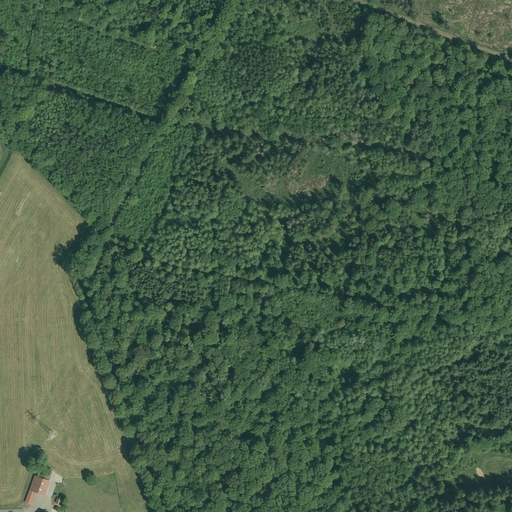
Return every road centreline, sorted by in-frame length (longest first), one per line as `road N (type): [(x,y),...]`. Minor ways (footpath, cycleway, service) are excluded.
road 1 (track): [(511,330),(169,264),(104,236)]
road 2 (track): [(104,236),(82,277),(169,511)]
road 3 (track): [(225,0),(101,215),(104,236)]
road 4 (track): [(367,0),(511,55)]
